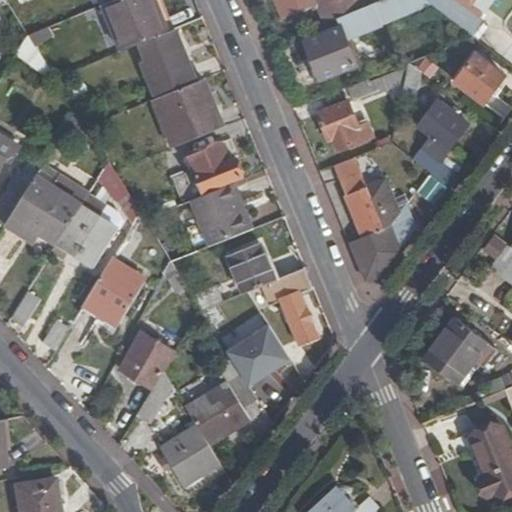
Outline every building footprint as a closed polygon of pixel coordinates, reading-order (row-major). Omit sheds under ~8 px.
[(123,51),(135,46),(169,32),(155,0),(114,0),(103,5),(123,51)] [(316,3),(325,25),(367,8),(363,0),(275,0),(283,16),(316,3)] [(346,41),(431,3),(426,0),(385,0),(367,8),(325,25),(302,34),(321,80),(356,66),(346,41)] [(426,0),(431,3),(476,37),(486,24),(454,0),(426,0)] [(466,0),(482,12),(490,0),(466,0)] [(481,45),(511,60),(511,35),(490,25),(481,45)] [(153,101),(154,101),(197,83),(175,30),(169,32),(135,46),(142,62),(137,63),(153,101)] [(28,36),(17,53),(51,77),(53,76),(28,36)] [(485,105),(506,77),(478,55),(456,84),(485,105)] [(371,83),(370,80),(348,89),(354,102),(375,94),(376,97),(403,86),(406,69),(371,83)] [(154,101),(175,149),(223,129),(203,81),(197,83),(154,101)] [(432,138),(450,152),(470,125),(439,102),(419,128),(432,138)] [(340,153),(374,138),(369,126),(361,129),(350,104),(319,118),(330,144),(335,142),(340,153)] [(21,145),(0,131),(0,167),(6,157),(11,160),(21,145)] [(440,165),(450,152),(432,138),(422,151),(440,165)] [(198,180),(204,195),(243,178),(235,159),(229,162),(222,144),(188,159),(198,180)] [(361,173),(355,158),(334,166),(340,181),(361,173)] [(0,197),(0,222),(5,226),(11,215),(32,181),(17,171),(0,197)] [(393,226),(399,217),(385,183),(368,190),(361,173),(340,181),(363,237),(393,226)] [(81,207),(82,205),(35,176),(32,181),(11,215),(57,245),(81,207)] [(185,203),(204,195),(198,180),(179,188),(185,203)] [(201,228),(210,249),(252,232),(232,185),(202,198),(202,199),(191,204),(201,228)] [(416,226),(407,206),(399,217),(393,226),(363,237),(351,241),(366,280),(379,283),(402,253),(400,247),(416,226)] [(81,207),(57,245),(93,267),(117,228),(81,207)] [(0,236),(0,281),(23,238),(4,229),(0,236)] [(231,258),(246,294),(272,283),(275,282),(262,254),(257,256),(253,248),(231,258)] [(511,250),(510,249),(495,269),(511,282),(511,250)] [(115,255),(83,307),(117,328),(150,276),(115,255)] [(43,262),(16,317),(32,325),(59,269),(43,262)] [(180,292),(186,288),(172,265),(168,272),(180,292)] [(275,282),(272,283),(281,304),(284,303),(302,346),(319,338),(301,296),(314,290),(306,269),(275,282)] [(222,285),(199,292),(205,312),(228,305),(222,285)] [(45,343),(59,350),(73,323),(59,316),(45,343)] [(423,360),(458,386),(475,363),(483,369),(497,350),(455,318),(423,360)] [(269,325),(229,350),(252,386),(291,361),(269,325)] [(168,374),(179,354),(145,335),(123,371),(157,392),(168,374)] [(256,399),(239,372),(228,379),(245,407),(256,399)] [(177,389),(168,374),(157,392),(140,418),(154,426),(177,389)] [(245,407),(228,379),(187,405),(199,426),(211,444),(252,419),(245,407)] [(470,442),(502,429),(490,422),(475,429),(470,442)] [(211,444),(199,426),(162,449),(184,485),(222,462),(211,444)] [(494,496),(511,488),(511,449),(503,428),(502,429),(470,442),(493,497),(494,496)] [(57,511),(51,474),(12,480),(18,511),(57,511)] [(378,511),(381,511),(370,498),(355,510),(334,487),(305,511),(378,511)] [(511,499),(511,488),(494,496),(504,502),(511,499)]
